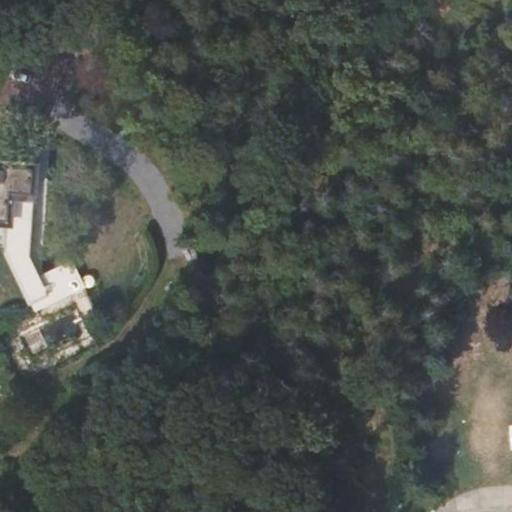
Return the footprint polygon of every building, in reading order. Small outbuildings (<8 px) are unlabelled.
[(384,0),(366,0),(365,4),(381,10),(384,0)] [(347,55),(342,67),(354,70),(358,59),(347,55)] [(332,93),(329,102),(352,110),(355,100),(332,93)] [(85,285),(87,289),(90,287),(88,279),(95,276),(86,258),(77,260),(76,257),(46,272),(35,256),(40,169),(0,167),(0,221),(13,222),(12,243),(11,266),(42,313),(85,285)] [(311,185),(303,206),(313,210),(321,188),(311,185)] [(236,259),(218,253),(201,300),(231,312),(240,287),(228,281),(236,259)] [(511,437),(472,446),(478,471),(511,463),(511,437)]
